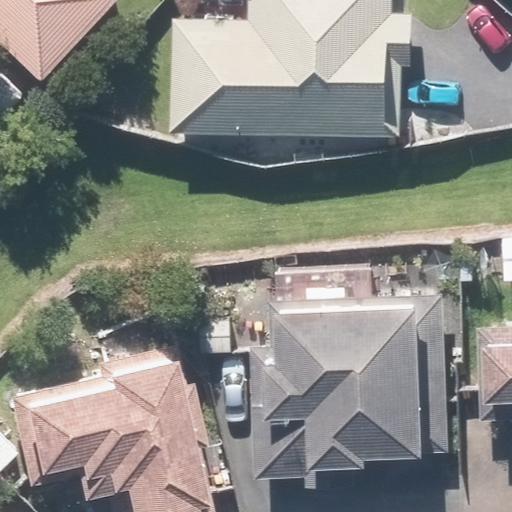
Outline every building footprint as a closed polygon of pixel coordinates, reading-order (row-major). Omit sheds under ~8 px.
[(0,0),(0,18),(57,73),(126,0),(0,0)] [(186,5),(183,113),(409,121),(411,54),(423,54),(425,6),(402,5),(401,0),(258,0),(258,8),(186,5)] [(444,283),(378,282),(378,257),(284,255),(282,337),(268,336),(265,461),(318,462),(318,471),(355,472),(355,442),(390,443),(390,431),(441,432),(444,283)] [(511,312),(487,312),(485,409),(511,408),(511,312)] [(219,478),(184,333),(183,329),(105,348),(108,359),(16,381),(39,473),(86,462),(89,474),(107,470),(117,511),(216,511),(209,480),(219,478)] [(0,511),(20,511),(0,490),(0,511)]
